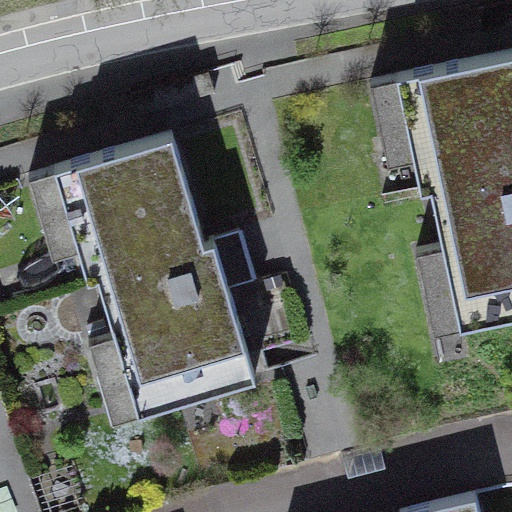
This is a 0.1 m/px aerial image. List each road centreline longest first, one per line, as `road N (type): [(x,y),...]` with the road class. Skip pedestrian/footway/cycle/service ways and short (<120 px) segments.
road 1 (residential): [(0,68),(295,0)]
road 2 (residential): [(511,454),(285,511)]
